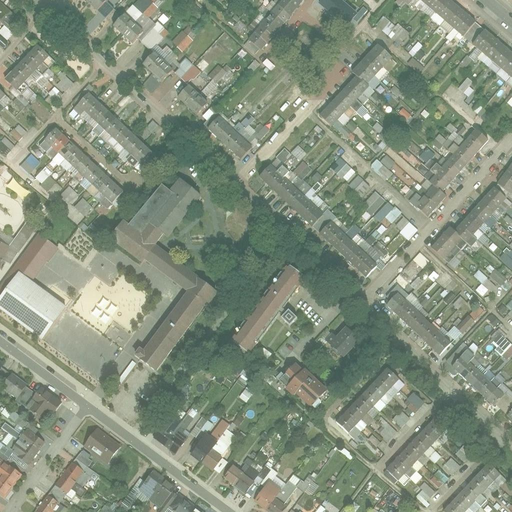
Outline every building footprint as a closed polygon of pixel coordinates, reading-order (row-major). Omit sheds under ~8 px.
[(87,0),(100,12),(111,0),(87,0)] [(146,0),(140,0),(113,28),(133,48),(138,43),(151,55),(141,65),(162,86),(173,75),(187,88),(177,98),(196,116),(207,105),(189,88),(200,77),(173,51),(162,63),(152,53),(168,36),(154,22),(162,14),(146,0)] [(304,0),(284,0),(249,41),(261,51),(304,0)] [(323,0),(320,5),(346,27),(357,15),(338,0),(323,0)] [(451,0),(423,0),(465,36),(477,22),(451,0)] [(15,17),(0,3),(0,21),(6,27),(15,17)] [(376,26),(398,46),(408,36),(385,16),(376,26)] [(511,51),(481,25),(469,41),(511,77),(511,51)] [(3,27),(0,30),(0,35),(7,41),(12,35),(3,27)] [(182,54),(192,42),(187,36),(191,32),(186,27),(171,44),(182,54)] [(413,57),(422,46),(417,42),(408,54),(413,57)] [(53,57),(38,43),(5,78),(21,92),(53,57)] [(357,72),(360,75),(326,112),(339,124),(375,84),(371,81),(395,55),(383,44),(357,72)] [(467,68),(471,60),(465,57),(461,65),(467,68)] [(266,60),(262,64),(271,71),(274,67),(266,60)] [(253,72),(259,66),(255,62),(249,67),(253,72)] [(218,66),(208,77),(212,80),(201,92),(208,98),(232,73),(225,66),(222,70),(218,66)] [(65,77),(56,85),(64,93),(73,85),(65,77)] [(468,98),(473,91),(469,88),(472,83),(467,78),(458,89),(468,98)] [(377,85),(373,91),(382,96),(385,91),(377,85)] [(54,88),(48,95),(56,102),(62,96),(54,88)] [(159,157),(86,89),(74,102),(147,170),(159,157)] [(375,103),(380,99),(375,93),(370,98),(375,103)] [(210,131),(243,161),(255,148),(222,118),(210,131)] [(451,134),(455,129),(449,124),(445,129),(451,134)] [(10,134),(18,142),(26,133),(18,125),(10,134)] [(486,138),(473,126),(426,178),(430,182),(432,183),(412,204),(417,208),(423,214),(442,193),(439,190),(486,138)] [(125,190),(57,129),(46,142),(114,203),(125,190)] [(438,150),(446,140),(438,135),(431,145),(438,150)] [(0,142),(0,150),(6,156),(14,147),(4,138),(0,142)] [(297,146),(290,154),(299,162),(306,154),(297,146)] [(429,149),(419,156),(425,165),(424,166),(428,170),(435,165),(431,160),(435,157),(429,149)] [(511,182),(511,153),(493,181),(507,190),(511,182)] [(31,155),(20,167),(30,175),(40,163),(31,155)] [(389,170),(395,163),(385,155),(380,162),(389,170)] [(385,182),(392,175),(377,160),(370,167),(385,182)] [(34,178),(41,185),(57,169),(50,162),(34,178)] [(337,175),(346,183),(355,173),(346,165),(337,175)] [(316,228),(327,217),(274,167),(263,179),(316,228)] [(316,173),(311,179),(317,183),(322,177),(316,173)] [(112,236),(189,293),(142,357),(158,370),(217,290),(159,248),(201,191),(178,174),(167,189),(156,181),(127,216),(140,226),(137,230),(124,221),(112,236)] [(358,176),(348,186),(361,198),(370,187),(358,176)] [(463,239),(500,197),(487,186),(451,226),(445,222),(425,244),(440,257),(459,235),(463,239)] [(69,187),(60,196),(70,205),(78,196),(69,187)] [(375,192),(361,207),(371,217),(385,201),(375,192)] [(82,199),(74,208),(84,217),(92,208),(82,199)] [(403,218),(394,227),(409,241),(418,231),(403,218)] [(321,235),(370,280),(382,266),(333,221),(321,235)] [(0,257),(9,262),(34,227),(26,222),(8,245),(0,241),(0,257)] [(38,229),(0,280),(0,311),(41,341),(67,306),(32,280),(58,244),(38,229)] [(498,259),(511,270),(511,252),(507,249),(498,259)] [(294,267),(238,339),(250,348),(306,276),(294,267)] [(500,287),(506,280),(495,270),(489,276),(500,287)] [(481,284),(475,291),(482,297),(488,291),(490,293),(496,287),(478,271),(473,277),(481,284)] [(432,273),(428,278),(433,283),(438,277),(432,273)] [(434,352),(445,340),(394,290),(382,302),(434,352)] [(288,311),(281,319),(289,326),(296,318),(288,311)] [(356,338),(341,324),(332,334),(328,330),(321,337),(325,341),(324,342),(338,356),(356,338)] [(507,361),(511,355),(511,345),(497,332),(487,342),(507,361)] [(263,349),(258,357),(265,363),(271,355),(263,349)] [(457,352),(446,363),(490,404),(500,392),(457,352)] [(19,404),(48,424),(64,401),(40,385),(35,393),(25,386),(30,380),(13,368),(10,373),(0,365),(0,363),(3,360),(0,357),(0,381),(2,383),(0,386),(21,401),(19,404)] [(303,405),(321,387),(294,361),(276,380),(303,405)] [(394,376),(382,365),(332,419),(344,430),(394,376)] [(239,398),(246,403),(251,396),(245,390),(239,398)] [(403,404),(413,415),(424,405),(414,394),(403,404)] [(511,401),(503,411),(511,419),(511,401)] [(432,411),(381,463),(394,476),(445,424),(432,411)] [(392,421),(400,429),(409,420),(401,411),(392,421)] [(201,430),(206,434),(212,425),(202,418),(190,435),(196,439),(201,430)] [(187,439),(163,422),(154,436),(178,452),(187,439)] [(388,443),(396,433),(386,423),(377,433),(388,443)] [(1,430),(8,434),(3,443),(7,445),(15,431),(4,424),(1,430)] [(112,462),(123,447),(97,428),(86,442),(112,462)] [(194,453),(214,470),(223,458),(219,454),(232,438),(225,431),(211,448),(203,442),(194,453)] [(42,443),(29,432),(15,448),(28,459),(42,443)] [(374,452),(381,444),(372,436),(365,444),(374,452)] [(455,455),(461,461),(466,455),(460,450),(455,455)] [(21,475),(0,459),(0,475),(1,476),(0,477),(0,492),(5,496),(21,475)] [(450,459),(443,467),(452,476),(460,467),(450,459)] [(93,477),(72,460),(55,481),(68,492),(74,485),(81,491),(93,477)] [(457,511),(495,472),(483,460),(439,507),(443,511),(457,511)] [(246,494),(254,484),(234,467),(225,477),(246,494)] [(177,487),(151,469),(141,482),(167,500),(177,487)] [(429,480),(438,489),(448,480),(439,471),(429,480)] [(415,498),(424,506),(436,494),(424,483),(419,489),(421,491),(415,498)] [(53,511),(62,502),(50,491),(32,511),(53,511)] [(281,511),(286,507),(265,492),(257,503),(269,511),(281,511)] [(171,508),(175,511),(201,511),(180,496),(171,508)] [(103,511),(116,511),(120,508),(114,503),(109,509),(105,505),(101,510),(103,511)]
